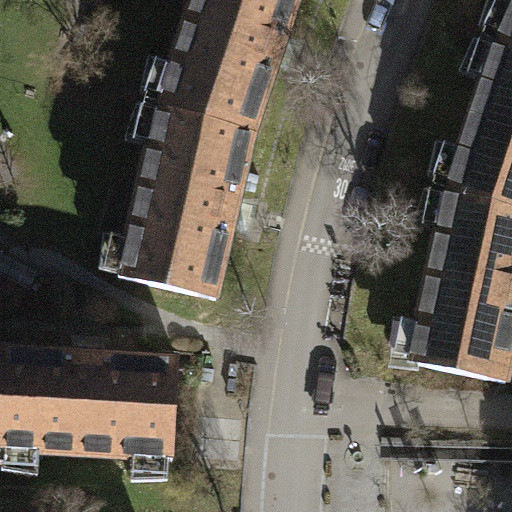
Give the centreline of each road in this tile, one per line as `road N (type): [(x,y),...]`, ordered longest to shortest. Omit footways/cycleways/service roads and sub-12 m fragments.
road 1 (residential): [(295,511),(296,393),(322,244)]
road 2 (residential): [(322,244),(405,0)]
